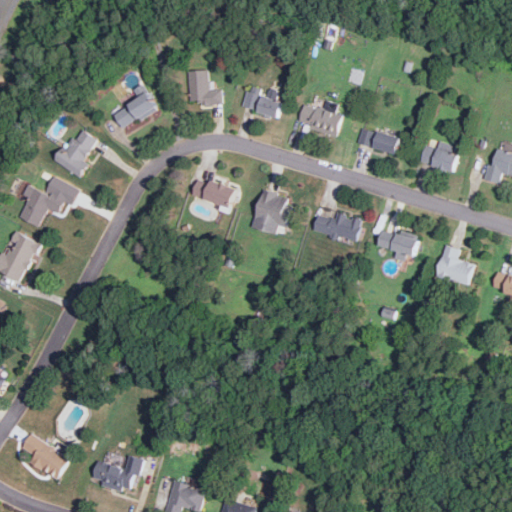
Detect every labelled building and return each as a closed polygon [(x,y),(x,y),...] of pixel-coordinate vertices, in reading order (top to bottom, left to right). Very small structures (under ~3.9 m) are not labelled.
[(225,89),(211,89),(211,70),(192,70),(192,105),(225,105),(225,89)] [(251,89),(245,107),(280,118),(286,100),(251,89)] [(116,110),(123,127),(160,112),(152,94),(116,110)] [(345,114),(337,112),(338,106),(329,103),(328,109),(306,104),(301,125),(340,134),(345,114)] [(102,141),(81,127),(59,161),(80,175),(102,141)] [(403,138),(365,127),(360,143),(398,154),(403,138)] [(462,156),(429,143),(423,160),(455,173),(462,156)] [(490,180),(502,183),(505,173),(511,174),(511,151),(497,148),(490,180)] [(233,208),(239,189),(200,176),(194,195),(233,208)] [(21,218),(42,226),(49,209),(62,214),(67,199),(33,185),(21,218)] [(285,235),(297,199),(266,189),(255,226),(285,235)] [(364,223),(322,209),(316,229),(358,242),(364,223)] [(380,246),(399,251),(398,257),(415,262),(421,239),(385,229),(380,246)] [(0,265),(0,270),(25,281),(41,242),(15,231),(0,265)] [(472,284),(477,262),(463,259),(465,249),(447,245),(440,277),(472,284)] [(495,288),(511,294),(511,274),(502,271),(495,288)] [(0,392),(8,379),(0,374),(0,392)] [(32,462),(60,480),(73,458),(33,434),(25,448),(37,455),(32,462)] [(100,460),(94,481),(135,493),(145,458),(132,454),(128,468),(100,460)] [(182,511),(184,507),(203,511),(209,489),(176,480),(168,511),(182,511)] [(224,511),(257,511),(259,507),(229,497),(224,511)]
